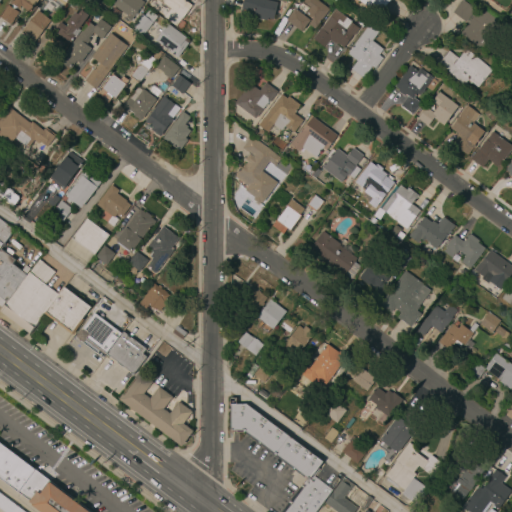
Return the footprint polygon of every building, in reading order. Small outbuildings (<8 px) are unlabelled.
[(37,0),(33,7),(32,7),(29,12),(20,6),(18,9),(11,4),(13,0),(37,0)] [(77,10),(70,5),(73,0),(82,0),(84,1),(77,10)] [(141,0),(144,2),(130,21),(125,18),(127,15),(113,6),(117,0),(141,0)] [(176,26),(165,18),(171,9),(163,3),(164,1),(162,0),(183,0),(191,6),(176,26)] [(272,23),(267,22),(267,21),(260,19),(261,17),(254,15),(255,12),(242,9),(243,0),(265,0),(277,3),(272,23)] [(315,0),(328,10),(314,29),(308,25),(302,33),(287,21),(302,2),(303,3),(305,0),(315,0)] [(389,0),(381,11),(371,4),(368,8),(357,0),(389,0)] [(477,14),(481,9),(498,21),(488,35),(491,37),(483,48),(480,46),(479,47),(461,34),(468,24),(465,22),(464,23),(452,14),(462,0),(475,10),(474,11),(477,14)] [(10,25),(0,17),(0,15),(7,5),(18,12),(10,25)] [(117,18),(110,13),(113,9),(120,14),(117,18)] [(89,16),(70,43),(54,31),(60,23),(65,26),(74,12),(78,15),(81,10),(89,16)] [(345,18),(350,22),(358,28),(352,36),(342,48),(335,42),(334,44),(329,41),(324,48),(312,39),(328,16),(329,17),(334,10),(345,18)] [(33,42),(20,33),(37,11),(50,21),(33,42)] [(157,17),(144,35),(133,27),(141,15),(144,17),(148,11),(157,17)] [(101,40),(92,34),(88,39),(90,41),(86,46),(91,49),(79,65),(73,60),(67,67),(59,61),(87,23),(94,28),(100,20),(111,27),(101,40)] [(181,58),(179,56),(177,58),(154,41),(166,24),(190,41),(184,50),(185,51),(181,58)] [(375,70),(372,67),(363,79),(350,70),(357,62),(347,55),(369,26),(379,33),(372,42),(383,50),(378,56),(383,59),(375,70)] [(95,89),(85,82),(93,70),(95,71),(99,65),(91,59),(110,34),(127,47),(95,89)] [(491,71),(477,89),(467,81),(463,86),(449,74),(449,73),(438,64),(448,52),(458,60),(466,50),(491,71)] [(156,62),(155,61),(139,83),(130,76),(146,54),(152,58),(157,51),(162,54),(156,62)] [(170,81),(155,68),(164,57),(179,69),(170,81)] [(417,71),(419,68),(432,78),(419,95),(417,93),(416,92),(414,94),(415,95),(413,98),(420,103),(411,114),(400,106),(407,96),(404,94),(403,96),(397,92),(398,90),(394,86),(409,66),(417,71)] [(120,75),(118,79),(119,80),(122,76),(128,81),(114,99),(112,97),(108,102),(96,93),(100,88),(100,89),(112,74),(114,71),(120,75)] [(182,95),(171,86),(179,76),(190,84),(182,95)] [(256,120),(235,104),(250,84),(259,92),(266,83),(277,92),(256,120)] [(142,91),(142,90),(156,100),(141,122),(133,116),(134,115),(129,111),(127,114),(121,109),(137,87),(142,91)] [(156,98),(148,92),(152,87),(160,92),(156,98)] [(443,127),(433,119),(428,127),(417,119),(426,107),(432,112),(436,105),(432,102),(439,93),(457,107),(443,127)] [(287,99),(288,97),(299,106),(293,114),(303,121),(293,134),(285,127),(282,131),(274,125),(268,133),(258,126),(281,95),(287,99)] [(160,137),(151,130),(152,128),(145,123),(154,110),(163,97),(179,109),(172,119),(173,119),(160,137)] [(467,155),(456,147),(461,140),(456,137),(457,135),(450,129),(467,106),(475,112),(469,121),(477,128),(467,141),(474,146),(467,155)] [(29,124),(31,122),(43,131),(44,130),(54,137),(44,150),(30,139),(25,146),(15,139),(11,145),(0,136),(0,119),(9,108),(29,124)] [(179,151),(162,139),(182,112),(190,118),(185,125),(187,127),(186,128),(190,132),(185,139),(187,140),(179,151)] [(336,135),(325,150),(322,148),(315,157),(302,147),(299,151),(290,145),(301,129),(302,130),(311,117),(336,135)] [(511,147),(511,149),(499,166),(498,165),(497,168),(488,161),(482,169),(470,160),(485,139),(486,140),(492,132),(511,147)] [(275,167),(269,162),(261,172),(277,184),(262,204),(260,203),(259,205),(253,200),(254,199),(245,191),(248,187),(234,177),(241,168),(243,169),(247,163),(244,160),(248,154),(252,157),(252,156),(243,149),(252,137),(281,159),(275,167)] [(355,166),(360,170),(352,179),(347,175),(341,183),(322,168),(337,149),(346,156),(353,148),(363,156),(355,166)] [(64,188),(47,176),(66,150),(83,163),(64,188)] [(511,158),(503,171),(511,177),(511,185),(509,189),(511,191),(511,158)] [(375,167),(376,165),(382,169),(381,170),(387,175),(385,177),(394,183),(380,202),(376,199),(376,200),(363,190),(363,189),(355,182),(370,163),(375,167)] [(276,178),(270,173),(273,168),(280,173),(276,178)] [(314,178),(310,175),(316,168),(320,171),(314,178)] [(88,173),(90,173),(93,175),(93,177),(100,183),(81,209),(66,197),(86,171),(88,173)] [(12,207),(0,198),(0,184),(18,198),(12,207)] [(121,219),(116,215),(114,218),(118,221),(113,227),(107,223),(112,217),(96,204),(111,185),(118,191),(116,193),(126,201),(125,202),(130,206),(121,219)] [(406,191),(408,188),(418,196),(412,205),(420,211),(405,229),(381,209),(400,185),(406,191)] [(59,201),(54,197),(57,193),(62,197),(59,201)] [(315,212),(307,205),(315,196),(323,202),(315,212)] [(289,231),(286,228),(282,234),(271,226),(274,222),(273,221),(274,220),(275,221),(286,206),(286,205),(290,199),(303,209),(299,215),(300,216),(289,231)] [(62,221),(52,213),(60,202),(71,210),(62,221)] [(144,213),(145,212),(151,216),(150,217),(154,221),(131,252),(116,241),(139,209),(144,213)] [(454,226),(436,249),(429,244),(430,243),(424,239),(423,241),(421,240),(418,243),(409,237),(424,217),(431,223),(432,221),(437,225),(442,217),(454,226)] [(374,226),(369,222),(372,218),(377,222),(374,226)] [(94,255),(72,239),(86,219),(108,236),(94,255)] [(0,220),(13,230),(2,244),(0,246),(0,220)] [(166,260),(165,260),(155,273),(150,269),(151,268),(149,267),(153,261),(151,259),(152,258),(149,256),(152,252),(150,251),(151,250),(147,246),(162,226),(178,238),(172,247),(173,248),(172,250),(172,251),(166,260)] [(400,241),(395,237),(399,231),(404,235),(400,241)] [(350,280),(345,276),(344,276),(309,250),(323,232),(339,244),(338,246),(356,259),(353,263),(359,267),(350,280)] [(479,241),(478,243),(485,248),(469,269),(461,263),(465,257),(458,251),(455,255),(454,254),(451,258),(444,253),(446,249),(444,248),(454,235),(463,242),(467,236),(468,236),(469,234),(479,241)] [(106,265),(95,257),(103,246),(114,254),(106,265)] [(402,268),(394,261),(405,248),(413,255),(402,268)] [(0,296),(7,302),(26,276),(11,264),(14,261),(0,250),(0,296)] [(511,267),(511,271),(505,281),(506,282),(500,290),(488,281),(486,283),(481,279),(482,276),(474,270),(479,262),(480,263),(489,250),(511,267)] [(139,272),(136,270),(135,272),(136,272),(132,277),(123,270),(128,264),(127,264),(136,252),(148,260),(139,272)] [(0,310),(0,312),(27,333),(57,293),(47,285),(55,274),(37,261),(26,276),(7,302),(0,310)] [(375,265),(377,263),(386,270),(383,273),(389,277),(378,293),(359,279),(371,262),(375,265)] [(116,276),(112,273),(117,266),(121,269),(116,276)] [(416,311),(420,314),(410,328),(396,317),(400,313),(394,308),(391,313),(379,304),(404,271),(422,284),(422,285),(429,291),(418,306),(419,306),(416,311)] [(123,284),(116,279),(120,272),(127,277),(123,284)] [(250,291),(252,288),(257,292),(257,291),(268,299),(254,317),(240,306),(242,303),(233,296),(242,284),(250,291)] [(511,307),(501,299),(511,284),(511,307)] [(158,312),(150,307),(148,310),(140,304),(153,285),(169,296),(158,312)] [(63,288),(91,308),(71,334),(44,314),(63,288)] [(269,333),(263,328),(266,325),(256,317),(262,310),(261,309),(268,299),(285,312),(269,333)] [(451,317),(451,318),(440,333),(430,326),(423,336),(416,331),(435,305),(443,312),(448,304),(456,310),(451,317)] [(121,334),(123,332),(146,350),(142,355),(146,358),(133,375),(105,353),(105,354),(99,350),(96,353),(75,337),(81,330),(94,313),(121,334)] [(491,333),(479,325),(488,313),(500,321),(491,333)] [(289,334),(278,326),(284,317),(295,325),(289,334)] [(458,329),(460,325),(468,330),(473,323),(477,326),(463,346),(462,345),(460,347),(454,343),(449,351),(438,343),(452,324),(458,329)] [(239,338),(232,333),(239,324),(245,329),(239,338)] [(303,329),(304,327),(313,333),(297,356),(293,353),(292,354),(288,352),(289,350),(282,345),(286,339),(288,340),(298,325),(303,329)] [(180,340),(171,333),(176,326),(186,333),(180,340)] [(504,339),(494,332),(498,327),(508,333),(504,339)] [(252,337),(255,340),(256,339),(259,341),(258,342),(262,345),(255,356),(244,348),(245,348),(237,342),(244,332),(252,337)] [(338,353),(339,351),(346,356),(326,384),(316,377),(312,383),(301,374),(306,367),(308,369),(326,344),(338,353)] [(464,365),(454,359),(461,350),(470,356),(464,365)] [(511,365),(511,386),(509,390),(498,382),(499,380),(484,369),(477,379),(466,371),(473,361),(484,369),(495,353),(511,365)] [(263,383),(253,375),(262,362),(273,370),(263,383)] [(350,377),(346,374),(353,363),(358,367),(350,377)] [(366,392),(352,381),(361,369),(375,379),(366,392)] [(149,398),(158,387),(172,398),(164,409),(169,414),(178,402),(192,413),(183,424),(193,432),(181,447),(119,400),(122,395),(123,396),(135,379),(134,378),(139,373),(152,383),(143,394),(149,398)] [(385,394),(388,391),(391,394),(392,393),(403,401),(389,419),(375,408),(376,406),(368,400),(377,388),(385,394)] [(235,405),(245,405),(323,463),(312,476),(331,491),(315,511),(280,511),(297,490),(305,479),(244,433),(232,434),(232,430),(230,430),(230,399),(235,399),(235,405)] [(336,424),(321,412),(331,400),(345,411),(336,424)] [(397,453),(395,452),(387,463),(382,459),(387,453),(377,446),(381,441),(379,440),(396,416),(403,422),(410,413),(406,410),(408,408),(422,418),(397,453)] [(330,443),(323,438),(331,428),(338,434),(330,443)] [(355,464),(341,452),(348,443),(347,442),(352,436),(366,448),(363,452),(364,453),(355,464)] [(426,460),(430,455),(443,464),(436,474),(434,472),(431,476),(417,466),(413,472),(415,474),(412,478),(427,489),(416,505),(401,494),(404,490),(385,476),(396,461),(395,460),(408,442),(416,448),(413,451),(426,460)] [(0,444),(90,511),(41,511),(32,505),(33,505),(30,502),(0,479),(0,444)] [(469,490),(468,490),(461,500),(452,493),(459,484),(455,481),(457,478),(458,479),(463,472),(460,469),(471,454),(487,466),(478,478),(469,490)] [(498,510),(497,509),(496,511),(492,508),(494,506),(488,502),(481,511),(465,511),(461,509),(479,484),(484,487),(495,471),(505,477),(499,486),(510,493),(498,510)] [(352,485),(349,488),(351,489),(344,499),(357,509),(354,511),(334,511),(324,504),(341,481),(342,482),(344,479),(352,485)] [(5,511),(0,508),(0,494),(23,511),(5,511)] [(364,511),(360,508),(368,497),(372,500),(364,511)] [(372,511),(367,509),(371,503),(375,506),(372,511)]
